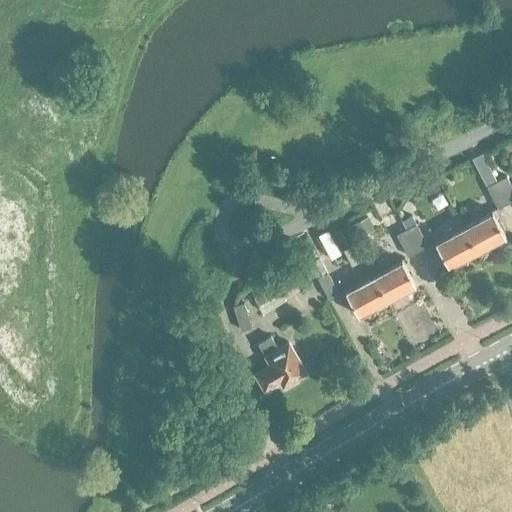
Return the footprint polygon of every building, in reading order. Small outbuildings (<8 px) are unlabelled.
[(487,185),(498,207),(511,199),(511,187),(506,175),(487,185)] [(435,179),(423,185),(427,193),(439,188),(435,179)] [(463,225),(477,250),(476,248),(503,233),(504,235),(505,235),(491,209),(463,225)] [(366,217),(351,224),(358,236),(372,229),(366,217)] [(416,223),(396,233),(408,255),(427,244),(416,223)] [(477,250),(463,225),(435,240),(448,266),(449,265),(448,263),(475,248),(476,251),(477,250)] [(355,244),(342,251),(351,267),(363,260),(355,244)] [(373,273),(386,299),(387,299),(385,296),(413,282),(414,284),(415,284),(401,258),(373,273)] [(329,297),(339,292),(327,271),(317,276),(329,297)] [(386,299),(373,273),(344,289),(358,314),(359,314),(357,311),(384,297),(386,299)] [(262,310),(284,297),(276,282),(254,295),(262,310)] [(241,328),(251,325),(244,301),(233,305),(241,328)] [(283,383),(304,370),(287,341),(278,346),(270,334),(257,343),(269,363),(256,371),(265,387),(276,380),(272,374),(276,371),(283,383)]
